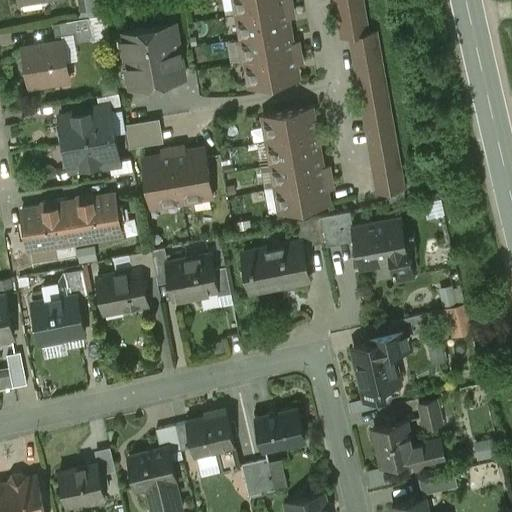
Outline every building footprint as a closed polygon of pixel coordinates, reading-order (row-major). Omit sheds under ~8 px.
[(235,0),(238,14),(292,5),(290,0),(235,0)] [(363,0),(336,0),(343,35),(350,34),(351,35),(369,31),(363,0)] [(292,5),(238,14),(242,37),(290,29),(287,16),(294,15),(292,5)] [(89,16),(53,22),(56,35),(73,32),(75,43),(93,40),(89,16)] [(175,23),(122,32),(131,86),(185,77),(175,23)] [(290,29),(242,37),(247,61),(300,51),(298,41),(292,42),(290,29)] [(369,31),(351,35),(358,74),(384,69),(377,31),(369,32),(369,31)] [(63,39),(23,46),(30,85),(32,84),(31,82),(68,76),(68,78),(70,78),(63,39)] [(300,51),(247,61),(251,85),(298,76),(296,62),(302,61),(300,51)] [(384,69),(358,74),(364,113),(391,108),(384,69)] [(110,105),(60,114),(65,141),(115,132),(110,105)] [(312,107),(264,115),(281,209),(328,201),(326,187),(332,186),(329,166),(322,167),(318,141),(324,140),(320,119),(314,120),(312,107)] [(391,108),(364,113),(378,191),(405,186),(391,108)] [(131,144),(165,140),(163,116),(128,120),(131,144)] [(115,132),(65,141),(70,168),(120,159),(115,132)] [(184,146),(163,149),(163,154),(144,158),(152,205),(213,194),(204,147),(185,151),(184,146)] [(115,192),(68,200),(75,240),(121,232),(115,192)] [(68,200),(22,208),(29,248),(75,240),(68,200)] [(351,209),(321,215),(326,239),(350,234),(347,220),(353,219),(351,209)] [(321,215),(298,219),(302,239),(303,244),(326,239),(321,215)] [(401,216),(354,224),(361,265),(394,259),(395,265),(392,265),(393,269),(395,269),(395,271),(396,270),(398,276),(415,273),(411,253),(409,254),(401,216)] [(302,239),(246,249),(250,270),(253,269),(256,288),(309,278),(303,244),(302,239)] [(165,245),(152,248),(157,274),(158,282),(170,279),(166,260),(168,260),(165,245)] [(152,248),(128,253),(131,269),(139,267),(141,277),(157,274),(152,248)] [(168,260),(166,260),(170,279),(173,297),(219,288),(212,251),(168,260)] [(84,267),(64,271),(69,294),(78,293),(78,296),(89,294),(84,267)] [(131,269),(98,276),(105,312),(147,303),(141,277),(139,267),(131,269)] [(464,283),(442,286),(445,303),(466,300),(464,283)] [(59,284),(44,287),(47,299),(35,301),(42,340),(85,331),(78,296),(78,293),(69,294),(61,296),(59,284)] [(6,294),(0,294),(0,337),(14,335),(6,294)] [(471,301),(448,304),(452,334),(475,331),(471,301)] [(428,311),(392,319),(397,337),(432,329),(428,311)] [(389,337),(354,346),(367,398),(386,393),(383,384),(399,380),(389,337)] [(21,351),(7,353),(14,385),(27,382),(21,351)] [(436,397),(419,402),(425,427),(442,423),(436,397)] [(297,406),(257,416),(264,448),(305,438),(297,406)] [(226,408),(204,413),(205,416),(187,420),(188,421),(194,446),(196,454),(218,448),(234,445),(235,444),(226,408)] [(407,419),(373,427),(382,465),(414,457),(416,465),(441,459),(435,438),(412,443),(407,419)] [(188,421),(176,424),(182,449),(194,446),(188,421)] [(176,424),(157,428),(161,447),(168,446),(170,452),(182,449),(176,424)] [(480,456),(497,452),(495,446),(486,448),(484,438),(476,440),(480,456)] [(234,445),(218,448),(223,468),(238,464),(234,445)] [(95,450),(98,462),(101,474),(116,470),(110,446),(95,450)] [(161,447),(129,455),(137,488),(147,486),(153,511),(167,511),(182,508),(175,479),(176,479),(170,452),(168,446),(161,447)] [(275,488),(268,457),(255,460),(262,491),(275,488)] [(255,460),(242,463),(249,494),(262,491),(255,460)] [(98,462),(59,471),(67,504),(106,495),(101,474),(98,462)] [(454,469),(419,477),(423,492),(458,483),(454,469)] [(45,511),(37,475),(24,479),(24,476),(19,473),(15,474),(12,479),(13,481),(0,484),(0,497),(3,511),(45,511)] [(327,511),(323,493),(285,502),(287,511),(327,511)] [(428,511),(425,496),(392,504),(394,511),(428,511)]
